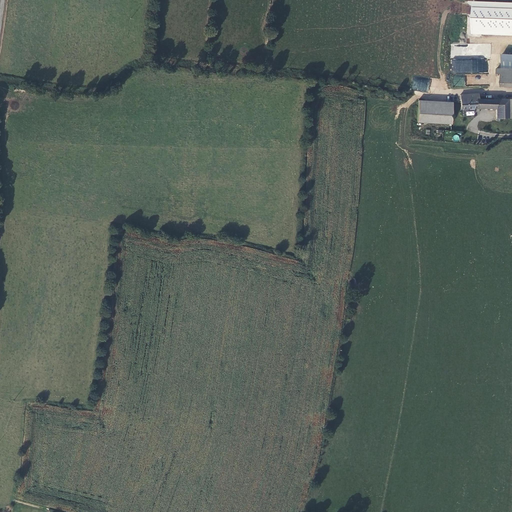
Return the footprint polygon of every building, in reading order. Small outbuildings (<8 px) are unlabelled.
[(470,35),(511,35),(511,2),(468,1),(467,5),(470,5),(470,35)] [(451,59),(451,73),(487,73),(487,60),(451,59)] [(511,73),(501,73),(501,78),(506,79),(505,92),(511,92),(511,73)] [(412,76),(411,90),(429,92),(430,77),(412,76)] [(464,100),(465,106),(465,114),(480,113),(500,113),(500,104),(483,104),(482,98),(464,100)] [(511,104),(500,104),(500,113),(501,123),(511,123),(511,104)] [(456,110),(422,108),(421,127),(455,129),(456,110)]
